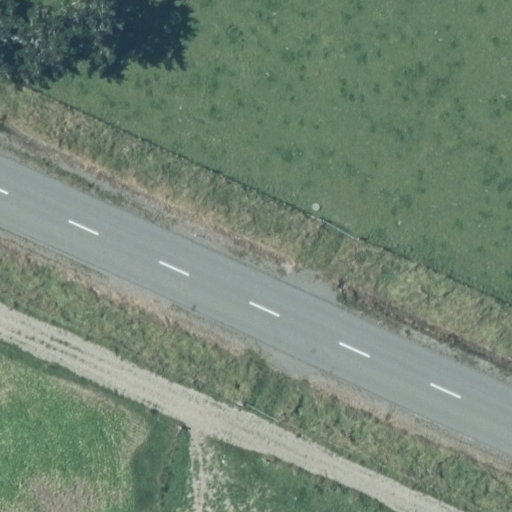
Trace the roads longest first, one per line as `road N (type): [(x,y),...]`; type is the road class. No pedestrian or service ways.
road 1 (unclassified): [(0,188),(511,419)]
road 2 (track): [(0,316),(430,511)]
